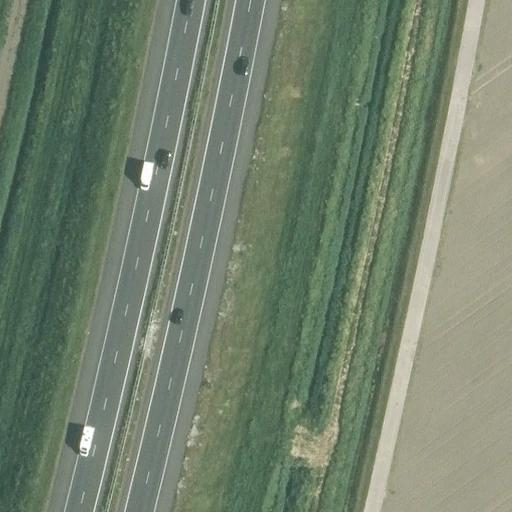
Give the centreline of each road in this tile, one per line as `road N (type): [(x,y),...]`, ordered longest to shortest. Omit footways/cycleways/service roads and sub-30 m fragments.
road 1 (motorway): [(186,0),(72,511)]
road 2 (motorway): [(150,511),(260,0)]
